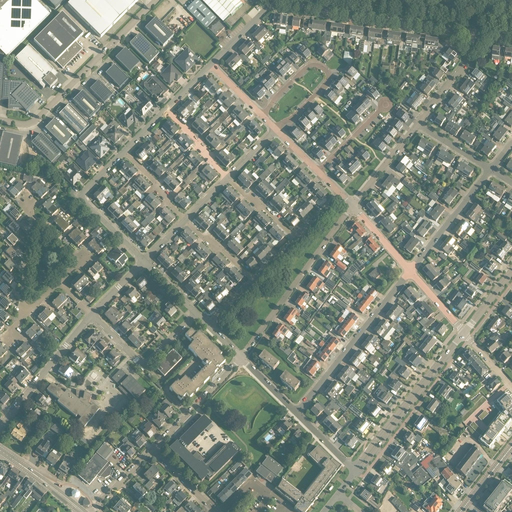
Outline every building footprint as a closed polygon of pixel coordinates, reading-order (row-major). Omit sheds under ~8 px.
[(0,0),(0,50),(7,58),(50,15),(34,0),(7,0),(7,1),(6,0),(0,0)] [(46,0),(55,9),(64,0),(46,0)] [(101,38),(138,0),(73,0),(68,6),(101,38)] [(198,0),(197,0),(187,10),(206,28),(207,28),(216,37),(226,27),(217,18),(201,3),(198,0)] [(232,16),(243,5),(238,0),(200,0),(224,23),(231,16),(232,16)] [(76,42),(83,35),(62,13),(34,42),(55,63),(56,62),(63,69),(83,49),(76,42)] [(279,17),(275,17),(275,18),(271,18),(270,25),(278,26),(280,26),(281,18),(279,18),(279,17)] [(289,33),(289,31),(290,23),(287,23),(288,19),(284,18),(281,18),(280,26),(280,30),(286,31),(286,32),(289,33)] [(174,36),(156,19),(145,29),(163,47),(174,36)] [(293,24),(290,23),(289,31),(293,31),(293,28),(299,29),(301,20),(294,19),(293,24)] [(312,31),(319,32),(320,23),(313,22),(313,23),(310,23),(310,22),(304,21),(303,28),(306,30),(307,31),(309,29),(313,29),(312,31)] [(326,46),(327,42),(329,29),(326,28),(326,24),(320,23),(319,32),(325,33),(325,36),(320,42),(326,46)] [(327,42),(331,43),(332,34),(338,34),(339,26),(332,25),(332,29),(329,29),(327,42)] [(343,38),(346,39),(347,32),(345,31),(345,27),(339,26),(338,34),(344,35),(343,38)] [(352,39),(356,39),(358,27),(355,27),(354,28),(351,28),(351,32),(347,32),(346,39),(350,39),(350,36),(352,37),(352,39)] [(361,28),(358,27),(356,39),(356,40),(360,41),(359,53),(363,53),(365,42),(366,35),(366,34),(366,33),(364,33),(364,29),(361,29),(361,28)] [(275,36),(268,29),(266,31),(262,28),(258,32),(264,39),(269,34),(273,38),(275,36)] [(374,43),(375,43),(376,31),(370,30),(369,35),(366,35),(365,42),(368,42),(369,39),(375,40),(374,43)] [(378,45),(384,46),(386,33),(383,32),(376,31),(375,43),(378,43),(378,45)] [(256,40),(254,42),(261,50),(264,47),(260,43),(264,39),(258,32),(253,37),(256,40)] [(386,33),(384,46),(384,47),(387,48),(388,41),(394,42),(395,34),(389,33),(386,33)] [(402,50),(404,39),(401,39),(402,35),(395,34),(394,42),(394,45),(400,46),(398,62),(401,62),(402,50)] [(140,35),(131,45),(130,45),(149,64),(159,54),(140,35)] [(406,44),(413,45),(414,37),(408,36),(407,40),(404,39),(402,50),(406,50),(406,44)] [(412,48),(422,50),(423,41),(420,40),(420,37),(414,37),(413,45),(412,48)] [(431,48),(433,39),(426,38),(426,41),(423,41),(422,50),(425,50),(425,47),(431,48)] [(437,54),(439,56),(444,50),(438,46),(439,40),(433,39),(431,48),(432,48),(431,50),(437,51),(437,54)] [(249,41),(244,46),(253,54),(257,50),(259,52),(261,50),(254,42),(252,44),(249,41)] [(29,46),(15,60),(43,89),(47,85),(50,89),(57,81),(54,78),(57,74),(29,46)] [(249,59),(253,54),(244,46),(240,50),(243,54),(241,56),(249,64),(251,61),(249,59)] [(326,54),(328,56),(331,54),(325,47),(318,54),(323,58),(326,54)] [(296,53),(301,58),(303,56),(306,59),(311,55),(303,48),(299,52),(298,51),(296,53)] [(444,55),(449,59),(455,52),(450,48),(449,49),(447,48),(446,48),(444,50),(439,56),(441,57),(443,57),(444,55)] [(492,60),(501,61),(503,54),(500,54),(500,49),(494,48),(492,60)] [(125,49),(116,59),(130,73),(140,63),(125,49)] [(186,73),(194,65),(193,64),(194,63),(195,63),(198,60),(188,49),(184,52),(185,53),(182,56),(181,56),(175,62),(186,73)] [(505,59),(511,60),(511,54),(511,50),(506,50),(506,55),(503,54),(501,61),(505,62),(505,59)] [(461,61),(458,58),(460,56),(455,52),(449,59),(445,64),(447,67),(452,61),(454,63),(456,65),(457,65),(461,61)] [(293,53),(286,60),(292,65),(294,63),(295,65),(300,60),(293,53)] [(235,55),(231,59),(237,65),(242,61),(246,66),(249,64),(241,56),(239,58),(235,55)] [(264,66),(271,59),(269,57),(268,56),(261,63),(264,66)] [(232,70),(237,65),(231,59),(226,64),(232,70)] [(292,65),(286,60),(280,66),(287,73),(291,69),(290,67),(292,65)] [(2,101),(9,101),(8,109),(24,110),(26,113),(40,99),(25,84),(3,82),(4,64),(0,63),(0,101),(2,101)] [(106,75),(120,89),(128,80),(114,66),(106,75)] [(182,77),(171,66),(161,76),(165,80),(164,81),(166,83),(167,82),(170,85),(170,84),(171,85),(173,83),(172,82),(174,80),(173,79),(174,78),(177,82),(182,77)] [(287,73),(280,66),(273,72),(279,78),(281,76),(283,77),(287,73)] [(349,67),(345,72),(347,73),(345,76),(351,81),(357,73),(349,67)] [(428,76),(435,81),(436,79),(439,81),(444,76),(437,70),(435,68),(430,74),(428,76)] [(478,80),(476,83),(481,86),(486,90),(488,88),(483,84),(487,78),(483,75),(476,70),(472,75),(478,80)] [(271,76),(269,78),(275,84),(279,80),(271,72),(269,74),(271,76)] [(425,85),(432,91),(436,86),(433,83),(435,81),(428,76),(422,83),(425,85)] [(144,84),(144,88),(153,96),(153,95),(157,99),(162,94),(160,92),(162,90),(165,94),(168,91),(155,77),(153,80),(152,79),(148,84),(144,84)] [(336,82),(344,89),(348,84),(353,88),(354,86),(355,85),(346,78),(344,81),(340,77),(337,82),(336,82)] [(269,78),(266,82),(271,87),(275,84),(269,78)] [(203,88),(208,93),(210,91),(216,85),(211,80),(205,86),(206,86),(203,88)] [(468,80),(464,85),(471,91),(474,88),(475,86),(468,80)] [(113,96),(99,81),(90,90),(104,104),(113,96)] [(268,91),(271,87),(266,82),(262,85),(268,91)] [(333,91),(334,92),(339,95),(344,89),(336,82),(333,86),(333,87),(335,89),(333,91)] [(210,91),(215,96),(221,89),(216,85),(210,91)] [(260,85),(255,90),(257,91),(253,95),(259,100),(260,99),(261,100),(265,95),(264,95),(267,92),(260,85)] [(417,91),(422,95),(424,93),(428,96),(432,91),(425,85),(421,90),(418,88),(417,91)] [(467,96),(471,91),(464,85),(460,90),(467,96)] [(367,96),(371,100),(372,101),(374,99),(375,101),(376,100),(375,100),(379,96),(379,97),(380,96),(372,89),(368,93),(366,96),(367,96)] [(415,89),(413,92),(417,95),(413,100),(420,106),(424,101),(420,98),(422,95),(417,91),(415,89)] [(340,97),(339,95),(334,92),(332,94),(329,91),(327,94),(326,94),(324,96),(326,98),(327,98),(334,104),(340,97)] [(100,109),(83,92),(73,101),(91,119),(100,109)] [(154,105),(142,94),(139,97),(144,102),(142,104),(141,103),(139,102),(136,104),(137,107),(138,108),(137,110),(143,116),(154,105)] [(225,94),(219,100),(223,104),(221,107),(230,99),(225,94)] [(452,100),(459,106),(460,106),(462,108),(466,103),(463,101),(464,100),(456,95),(452,100)] [(371,100),(367,96),(360,103),(361,103),(367,109),(371,105),(369,103),(371,100)] [(466,99),(469,101),(474,105),(476,102),(471,99),(468,97),(466,99)] [(228,109),(234,103),(230,99),(221,107),(226,112),(228,109)] [(420,106),(413,100),(409,105),(407,103),(404,105),(410,110),(412,108),(416,111),(420,106)] [(459,106),(452,100),(448,105),(455,110),(459,106)] [(188,103),(183,108),(189,113),(192,116),(194,114),(191,111),(194,109),(192,107),(195,105),(191,101),(188,104),(188,103)] [(509,109),(505,114),(507,115),(511,119),(511,107),(507,103),(505,102),(503,104),(509,109)] [(361,103),(357,107),(363,113),(367,109),(361,103)] [(316,118),(318,120),(320,118),(319,116),(323,112),(316,105),(312,109),(314,112),(312,114),(316,118)] [(89,126),(69,106),(59,115),(79,136),(89,126)] [(233,113),(238,118),(244,112),(239,107),(233,113)] [(354,111),(359,116),(363,113),(357,107),(354,111)] [(178,112),(184,118),(189,113),(183,108),(178,112)] [(202,117),(209,110),(206,108),(200,114),(202,117)] [(408,114),(403,110),(397,117),(405,123),(409,118),(406,116),(408,114)] [(120,119),(119,120),(128,128),(135,121),(136,122),(139,119),(131,111),(126,117),(124,115),(123,116),(122,116),(120,118),(120,119)] [(312,114),(310,111),(305,116),(309,119),(308,121),(310,124),(316,118),(312,114)] [(357,119),(359,116),(354,111),(350,116),(349,116),(347,118),(349,120),(349,119),(355,125),(359,121),(357,119)] [(225,112),(218,119),(221,122),(228,114),(225,112)] [(235,120),(240,125),(248,117),(244,112),(238,118),(235,120)] [(221,122),(223,124),(230,116),(228,114),(221,122)] [(511,126),(511,119),(507,115),(503,121),(511,128),(511,126)] [(441,127),(446,120),(440,116),(435,124),(441,127)] [(299,122),(301,124),(299,126),(304,132),(307,130),(306,129),(310,125),(311,125),(303,118),(299,122)] [(391,124),(391,125),(396,129),(399,131),(403,126),(401,125),(403,123),(397,118),(394,121),(391,124)] [(205,124),(200,119),(196,122),(192,127),(197,131),(205,124)] [(210,127),(213,130),(221,122),(218,119),(210,127)] [(73,138),(55,120),(45,129),(63,147),(73,138)] [(119,127),(114,121),(108,127),(111,130),(106,136),(115,145),(118,141),(120,139),(124,136),(117,129),(119,127)] [(166,134),(167,134),(174,127),(169,122),(163,128),(168,132),(166,134)] [(223,124),(221,122),(213,130),(208,134),(210,136),(206,140),(211,145),(219,137),(218,137),(214,133),(220,127),(223,124)] [(252,132),(258,126),(253,122),(247,128),(252,132)] [(451,133),(456,126),(450,122),(445,130),(451,133)] [(210,128),(205,124),(197,131),(202,136),(210,128)] [(497,132),(504,137),(508,132),(499,124),(494,130),(497,132)] [(395,132),(396,129),(391,125),(385,132),(387,133),(391,137),(393,138),(394,138),(393,138),(397,134),(395,132)] [(258,126),(252,132),(249,135),(254,141),(258,137),(257,137),(263,131),(258,126)] [(456,137),(461,129),(456,126),(451,133),(456,137)] [(165,136),(170,140),(173,137),(179,131),(174,127),(167,134),(165,136)] [(332,134),(334,135),(337,139),(339,137),(341,139),(346,135),(338,127),(332,134)] [(292,130),(291,130),(289,132),(290,132),(290,133),(298,141),(305,135),(297,128),(295,130),(294,128),(292,130)] [(489,134),(485,130),(483,133),(488,137),(492,140),(494,138),(499,142),(504,137),(497,132),(497,133),(495,131),(493,133),(491,132),(489,134)] [(461,139),(466,143),(471,135),(465,132),(461,139)] [(224,141),(226,143),(234,135),(232,133),(229,136),(228,136),(225,138),(219,137),(211,145),(215,150),(220,146),(224,141)] [(387,133),(381,140),(385,143),(388,145),(392,140),(390,139),(391,137),(387,133)] [(0,164),(16,168),(23,138),(3,134),(0,147),(0,164)] [(32,144),(32,145),(33,149),(33,148),(34,148),(35,147),(51,164),(61,154),(41,134),(36,139),(35,137),(32,138),(31,136),(32,143),(32,144)] [(332,134),(326,140),(333,147),(337,143),(331,138),(334,135),(332,134)] [(236,138),(234,135),(226,143),(229,145),(236,138)] [(471,135),(466,143),(472,146),(476,138),(471,135)] [(183,136),(177,141),(175,144),(180,149),(188,140),(183,136)] [(106,154),(106,153),(109,150),(106,147),(109,144),(102,138),(100,140),(99,140),(90,148),(101,159),(104,155),(106,154)] [(383,146),(385,143),(381,140),(379,138),(377,141),(378,141),(374,146),(382,152),(386,148),(383,146)] [(180,149),(184,153),(185,153),(187,151),(186,151),(193,145),(188,140),(180,149)] [(333,147),(326,140),(319,147),(324,151),(326,149),(329,152),(333,147)] [(419,146),(425,150),(429,143),(423,140),(420,144),(419,146)] [(488,140),(484,145),(492,152),(496,147),(488,140)] [(79,141),(76,144),(84,152),(86,149),(79,141)] [(160,150),(162,152),(163,152),(170,144),(168,142),(160,149),(160,150)] [(147,156),(150,159),(153,162),(155,159),(149,154),(152,151),(150,150),(153,147),(149,143),(146,146),(146,145),(141,150),(147,156)] [(269,149),(274,154),(279,148),(274,143),(269,149)] [(429,157),(431,154),(433,151),(435,147),(429,143),(425,150),(423,154),(429,157)] [(166,153),(172,147),(170,144),(163,152),(162,152),(164,154),(166,155),(167,154),(166,153)] [(492,152),(484,145),(483,146),(485,147),(481,152),(488,157),(492,152)] [(321,153),(324,151),(319,147),(317,149),(318,150),(314,155),(320,160),(324,156),(321,153)] [(284,153),(279,148),(274,154),(279,158),(284,153)] [(147,156),(141,150),(136,155),(142,160),(147,156)] [(366,161),(370,157),(363,150),(356,156),(358,158),(360,156),(366,161)] [(98,161),(88,151),(83,155),(83,156),(76,163),(86,173),(90,169),(90,168),(91,167),(92,167),(98,161)] [(440,155),(436,161),(443,165),(448,155),(442,151),(440,155)] [(217,158),(222,163),(230,155),(230,154),(227,157),(223,152),(217,158)] [(193,153),(183,163),(183,164),(187,168),(192,164),(198,158),(193,153)] [(65,154),(58,161),(60,164),(66,159),(68,161),(70,159),(65,154)] [(235,159),(230,155),(222,163),(226,168),(235,159)] [(448,155),(443,165),(448,169),(452,163),(455,159),(448,155)] [(285,169),(286,170),(293,162),(289,157),(283,163),(286,165),(285,167),(285,169)] [(192,164),(197,169),(198,167),(203,162),(198,158),(192,164)] [(350,164),(356,171),(361,166),(357,163),(359,161),(356,158),(350,164)] [(406,158),(401,164),(407,169),(409,170),(414,165),(416,167),(416,168),(424,174),(423,176),(428,181),(427,172),(426,170),(423,167),(417,162),(411,158),(409,161),(406,158)] [(425,165),(423,167),(426,170),(431,161),(429,160),(425,165)] [(150,168),(155,173),(161,167),(156,162),(150,168)] [(298,167),(293,162),(286,170),(288,168),(293,172),(295,174),(297,173),(294,171),(298,167)] [(458,174),(462,176),(468,167),(461,163),(459,167),(457,170),(460,172),(458,174)] [(121,170),(126,175),(132,169),(127,164),(121,170)] [(162,165),(161,167),(155,173),(160,178),(165,173),(167,175),(176,166),(174,164),(167,170),(162,165)] [(352,175),(356,171),(350,164),(344,170),(346,173),(348,171),(352,175)] [(403,175),(407,169),(401,164),(397,170),(403,175)] [(73,186),(78,182),(77,181),(79,180),(84,176),(74,166),(70,169),(73,172),(70,175),(67,173),(63,176),(73,186)] [(164,182),(169,187),(179,177),(177,178),(173,174),(174,172),(175,173),(179,169),(179,168),(176,166),(167,175),(169,177),(164,182)] [(347,180),(345,178),(347,176),(337,166),(335,168),(340,174),(336,178),(343,184),(347,180)] [(207,178),(213,172),(208,167),(202,173),(207,178)] [(474,171),(468,167),(462,176),(468,180),(469,178),(471,175),(472,175),(474,171)] [(126,175),(124,177),(126,179),(128,177),(131,180),(137,174),(132,169),(126,175)] [(261,180),(270,172),(267,170),(264,172),(259,178),(261,180)] [(299,184),(308,176),(303,171),(297,177),(294,180),(299,185),(299,184)] [(207,178),(204,180),(209,185),(211,183),(218,176),(213,172),(207,178)] [(261,180),(263,182),(261,185),(256,190),(261,195),(270,186),(265,181),(272,174),(270,172),(261,180)] [(243,185),(249,179),(252,176),(250,174),(247,176),(244,174),(238,180),(243,185)] [(311,187),(309,184),(312,181),(308,176),(299,184),(304,189),(300,193),(302,195),(307,191),(309,189),(311,187)] [(401,183),(396,179),(392,176),(387,182),(393,186),(396,189),(398,187),(401,183)] [(36,194),(42,189),(45,186),(39,180),(33,179),(33,177),(30,177),(29,183),(32,184),(32,183),(36,183),(37,184),(31,189),(36,194)] [(182,180),(179,177),(169,187),(174,192),(179,186),(182,183),(180,181),(182,180)] [(132,187),(137,191),(146,183),(141,178),(132,187)] [(249,179),(243,185),(248,189),(254,184),(249,179)] [(184,190),(192,182),(190,180),(186,184),(182,188),(184,190)] [(25,189),(17,181),(11,185),(13,187),(20,194),(25,189)] [(409,185),(404,181),(402,183),(412,191),(414,189),(409,185)] [(52,193),(56,189),(61,184),(58,182),(50,190),(52,193)] [(393,186),(387,182),(383,187),(389,192),(393,186)] [(151,188),(146,183),(137,191),(142,196),(145,193),(145,194),(151,188)] [(277,193),(284,186),(281,184),(275,190),(270,186),(261,195),(265,200),(271,194),(275,190),(277,193)] [(488,193),(494,196),(500,187),(493,184),(488,193)] [(15,199),(20,194),(13,187),(8,191),(4,187),(4,188),(1,185),(0,186),(0,187),(7,195),(9,193),(15,199)] [(314,197),(316,196),(322,190),(317,185),(314,189),(311,187),(309,189),(311,191),(314,194),(312,195),(314,197)] [(286,188),(284,186),(277,193),(279,195),(286,188)] [(99,192),(105,198),(109,193),(103,187),(99,192)] [(502,197),(506,191),(500,187),(494,196),(500,200),(502,197)] [(36,194),(41,199),(47,194),(42,189),(36,194)] [(51,199),(56,193),(58,191),(56,189),(52,193),(48,197),(50,199),(51,199)] [(226,201),(234,194),(229,189),(221,197),(226,201)] [(322,190),(316,196),(321,200),(327,195),(322,190)] [(452,190),(448,196),(454,200),(458,195),(454,191),(452,190)] [(105,198),(99,192),(94,197),(100,202),(105,198)] [(432,192),(430,195),(438,200),(439,198),(432,192)] [(175,200),(180,205),(186,199),(181,194),(175,200)] [(226,201),(231,206),(233,204),(239,198),(234,194),(226,201)] [(441,199),(449,206),(454,200),(448,196),(445,194),(441,199)] [(143,203),(148,208),(156,200),(151,195),(143,203)] [(311,208),(313,206),(310,202),(302,195),(300,197),(306,203),(301,208),(307,214),(312,209),(311,208)] [(438,200),(430,195),(428,197),(436,203),(438,200)] [(278,196),(270,204),(275,209),(283,201),(282,201),(283,201),(278,196)] [(53,201),(51,199),(50,199),(42,207),(47,212),(53,206),(50,204),(53,201)] [(186,199),(180,205),(184,210),(190,204),(186,199)] [(153,209),(155,211),(161,205),(156,200),(148,208),(151,211),(153,209)] [(285,209),(287,211),(293,204),(291,202),(287,206),(283,201),(275,209),(280,214),(285,209)] [(367,207),(372,213),(378,208),(380,205),(376,201),(374,203),(373,202),(371,204),(367,207)] [(242,214),(248,208),(243,203),(236,210),(241,215),(242,214)] [(441,216),(445,211),(441,207),(441,208),(436,204),(432,209),(434,211),(435,211),(441,216)] [(108,211),(113,216),(119,210),(114,205),(108,211)] [(482,210),(476,205),(471,211),(480,218),(483,213),(492,220),(493,219),(495,217),(486,209),(484,212),(482,210)] [(502,205),(499,210),(496,214),(499,216),(505,206),(502,205)] [(19,219),(21,216),(12,206),(10,208),(10,210),(8,212),(7,211),(5,213),(14,223),(14,222),(12,221),(14,219),(16,221),(19,219)] [(58,211),(53,206),(47,212),(52,217),(58,211)] [(118,220),(123,214),(126,212),(121,207),(119,210),(113,216),(118,220)] [(289,209),(298,218),(300,216),(303,219),(307,214),(301,208),(300,207),(295,211),(291,207),(289,209)] [(222,215),(224,217),(231,211),(229,208),(222,215)] [(247,219),(253,213),(248,208),(242,214),(241,215),(239,216),(244,221),(247,219)] [(378,208),(372,213),(377,218),(382,213),(378,208)] [(164,220),(171,214),(166,209),(160,216),(164,220)] [(288,222),(291,225),(289,227),(291,229),(293,227),(294,228),(299,223),(296,220),(298,218),(289,209),(287,211),(282,216),(284,218),(288,214),(290,216),(290,219),(291,219),(288,222)] [(155,211),(153,213),(152,214),(151,215),(147,219),(146,220),(148,222),(153,217),(157,213),(155,211)] [(227,219),(233,213),(231,211),(224,217),(227,219)] [(435,211),(434,211),(432,214),(431,213),(428,216),(433,219),(436,222),(441,216),(435,211)] [(480,218),(471,211),(467,217),(475,224),(480,218)] [(258,226),(266,218),(261,213),(253,221),(256,224),(254,225),(254,226),(254,227),(254,228),(255,229),(258,226)] [(171,214),(164,220),(162,223),(163,223),(163,224),(165,226),(167,227),(169,225),(175,219),(171,214)] [(196,222),(201,227),(209,219),(204,214),(202,216),(196,222)] [(222,215),(215,222),(217,224),(220,222),(224,217),(222,215)] [(54,223),(59,228),(69,218),(67,216),(65,216),(62,219),(60,217),(54,223)] [(122,225),(127,230),(133,224),(133,223),(135,221),(131,216),(128,219),(122,225)] [(382,223),(387,229),(392,224),(392,223),(394,222),(389,217),(388,218),(387,218),(385,220),(382,223)] [(69,218),(59,228),(64,233),(70,227),(65,222),(69,218)] [(258,226),(263,231),(270,223),(266,218),(258,226)] [(209,219),(201,227),(206,232),(214,224),(209,219)] [(424,221),(420,226),(428,232),(432,227),(428,223),(428,224),(424,221)] [(458,227),(468,235),(472,229),(469,226),(463,221),(458,227)] [(68,237),(73,242),(82,234),(77,229),(82,224),(79,222),(75,226),(77,229),(68,237)] [(9,228),(8,227),(6,229),(10,233),(12,231),(15,234),(17,232),(17,231),(20,229),(14,223),(9,228)] [(133,224),(127,230),(131,234),(137,228),(133,224)] [(350,231),(352,233),(355,230),(357,233),(362,229),(358,224),(350,231)] [(392,224),(387,229),(391,234),(394,231),(395,231),(397,229),(392,224)] [(478,224),(475,227),(482,233),(484,230),(478,224)] [(428,232),(420,226),(415,231),(419,235),(423,238),(428,232)] [(224,232),(219,227),(214,232),(219,237),(224,232)] [(458,227),(454,233),(462,239),(464,237),(465,238),(468,235),(458,227)] [(480,235),(482,233),(475,227),(473,230),(480,235)] [(235,235),(239,231),(237,228),(230,236),(232,238),(235,235)] [(275,228),(269,233),(274,238),(280,232),(275,228)] [(88,245),(93,250),(99,245),(101,243),(96,238),(99,235),(99,234),(103,230),(101,229),(97,232),(92,237),(92,238),(94,240),(88,245)] [(358,241),(367,234),(362,229),(357,233),(354,236),(358,241)] [(184,244),(186,241),(192,236),(187,231),(181,237),(179,239),(184,244)] [(265,233),(263,231),(256,238),(258,240),(260,238),(265,233)] [(219,237),(223,242),(229,236),(224,232),(219,237)] [(267,245),(272,249),(274,247),(272,245),(276,240),(279,243),(284,237),(280,232),(274,238),(272,240),(267,245)] [(11,233),(10,234),(5,239),(6,239),(4,242),(8,246),(11,244),(14,247),(16,244),(18,241),(11,233)] [(136,239),(141,244),(147,238),(149,235),(147,233),(145,236),(142,233),(136,239)] [(82,234),(73,242),(78,247),(87,239),(82,234)] [(497,237),(504,242),(499,248),(507,255),(511,248),(505,243),(507,240),(499,234),(497,237)] [(147,238),(141,244),(146,249),(154,240),(149,235),(147,238)] [(197,240),(192,236),(186,241),(191,246),(197,240)] [(407,242),(415,248),(419,242),(413,238),(411,236),(407,242)] [(257,249),(260,251),(265,257),(270,252),(270,251),(272,249),(267,245),(263,240),(260,238),(258,240),(262,244),(257,249)] [(458,244),(456,242),(450,238),(445,243),(454,250),(458,244)] [(368,251),(371,249),(376,244),(371,239),(363,246),(365,248),(368,251)] [(239,245),(234,240),(233,241),(228,246),(233,251),(239,245)] [(415,248),(407,242),(403,247),(405,249),(408,251),(407,251),(411,254),(415,248)] [(355,243),(350,247),(348,249),(351,252),(354,250),(358,246),(355,243)] [(454,250),(445,243),(441,249),(449,256),(454,250)] [(380,249),(376,244),(371,249),(373,252),(371,254),(373,256),(380,249)] [(99,245),(93,250),(98,255),(104,250),(99,245)] [(201,245),(195,251),(198,254),(195,256),(197,259),(206,250),(201,245)] [(244,250),(239,245),(233,251),(238,256),(244,250)] [(484,252),(488,255),(491,257),(493,254),(502,261),(507,255),(499,248),(495,245),(495,246),(491,252),(486,248),(484,252)] [(338,246),(334,252),(340,256),(342,252),(345,254),(347,252),(338,246)] [(9,261),(11,259),(12,260),(14,257),(17,254),(11,248),(11,249),(11,248),(6,253),(5,252),(3,254),(9,261)] [(125,262),(128,259),(124,255),(123,256),(120,253),(119,253),(115,249),(107,257),(112,262),(113,261),(116,264),(117,262),(122,267),(126,263),(125,262)] [(184,257),(187,260),(194,252),(192,249),(189,253),(184,257)] [(206,250),(197,259),(199,261),(202,258),(205,261),(211,255),(206,250)] [(265,257),(260,251),(255,256),(261,261),(265,257)] [(340,256),(334,252),(331,257),(336,261),(339,263),(339,262),(340,261),(338,259),(340,256)] [(157,260),(162,265),(168,259),(163,255),(157,260)] [(211,263),(216,268),(224,260),(219,255),(211,263)] [(252,270),(257,265),(253,262),(255,260),(253,258),(251,259),(249,261),(247,259),(244,262),(246,264),(252,270)] [(168,259),(162,265),(167,270),(173,264),(168,259)] [(224,260),(216,268),(218,266),(222,271),(228,265),(224,260)] [(1,267),(5,271),(8,274),(10,271),(11,272),(13,270),(13,269),(15,267),(9,261),(4,266),(3,265),(1,267)] [(339,262),(339,263),(336,261),(334,264),(344,271),(347,268),(339,262)] [(334,270),(335,268),(327,262),(323,267),(328,271),(331,268),(334,270)] [(486,269),(492,273),(497,267),(491,262),(489,265),(487,264),(484,267),(486,269)] [(93,268),(98,274),(103,269),(98,263),(93,268)] [(470,266),(479,273),(482,270),(472,263),(470,266)] [(423,271),(428,276),(436,270),(431,264),(429,266),(423,271)] [(394,274),(400,268),(396,265),(390,270),(394,274)] [(358,270),(356,269),(353,266),(344,276),(350,280),(351,281),(354,277),(353,276),(358,270)] [(319,273),(327,279),(331,273),(328,271),(323,267),(319,273)] [(98,274),(93,268),(88,273),(93,279),(98,274)] [(172,274),(176,279),(182,273),(178,268),(172,274)] [(438,268),(436,270),(428,276),(433,282),(439,277),(441,275),(439,272),(441,271),(438,268)] [(230,282),(238,274),(233,270),(227,275),(230,278),(228,280),(230,282)] [(374,281),(381,275),(376,270),(369,276),(374,281)] [(14,280),(8,274),(5,271),(1,275),(1,276),(2,278),(0,279),(0,280),(4,284),(6,282),(9,285),(12,283),(11,282),(14,280)] [(182,273),(176,279),(181,284),(187,278),(189,276),(184,272),(183,273),(182,273)] [(190,284),(186,289),(191,293),(199,285),(195,282),(202,275),(200,274),(198,272),(193,277),(188,282),(190,284)] [(224,273),(218,279),(220,282),(226,276),(224,273)] [(477,281),(476,281),(482,286),(487,280),(481,275),(479,273),(475,279),(477,281)] [(242,279),(238,274),(230,282),(235,287),(236,285),(242,279)] [(81,275),(76,280),(84,288),(89,283),(81,275)] [(470,286),(472,283),(464,277),(462,279),(470,286)] [(136,284),(141,289),(141,290),(143,293),(147,290),(144,287),(148,283),(142,278),(136,284)] [(311,283),(320,289),(324,284),(315,278),(311,283)] [(230,291),(225,287),(220,282),(218,279),(216,282),(222,288),(219,290),(217,288),(215,290),(217,293),(217,292),(223,299),(228,294),(228,293),(230,291)] [(84,288),(76,280),(71,285),(79,293),(84,288)] [(329,280),(327,282),(335,288),(337,285),(330,281),(329,280)] [(443,281),(437,286),(442,292),(448,287),(450,285),(445,280),(443,281)] [(203,290),(205,293),(207,291),(212,286),(209,282),(206,285),(207,286),(203,290)] [(334,290),(335,288),(327,282),(325,285),(325,286),(332,291),(334,290)] [(318,293),(320,290),(320,289),(311,283),(307,289),(316,295),(317,293),(318,293)] [(201,288),(199,285),(191,293),(195,298),(201,293),(199,290),(201,288)] [(0,294),(1,296),(5,299),(3,297),(5,295),(8,298),(10,295),(9,295),(12,293),(6,286),(1,291),(0,290),(0,294)] [(468,291),(466,294),(472,299),(477,292),(470,287),(467,290),(468,291)] [(369,296),(374,300),(378,295),(373,291),(370,288),(366,293),(369,295),(369,296)] [(129,297),(126,300),(128,302),(131,300),(132,300),(135,297),(137,300),(139,297),(137,295),(132,289),(126,295),(129,297)] [(409,299),(416,294),(411,289),(405,294),(405,295),(402,297),(404,300),(407,297),(409,299)] [(207,291),(205,293),(204,294),(211,300),(216,306),(223,299),(217,292),(217,293),(213,297),(207,291)] [(462,312),(467,305),(460,299),(463,296),(456,291),(450,299),(453,302),(454,301),(457,303),(454,306),(462,312)] [(95,299),(88,292),(85,295),(87,298),(86,299),(90,303),(95,299)] [(151,304),(154,301),(160,295),(157,293),(154,297),(152,294),(147,299),(151,304)] [(304,293),(300,299),(305,303),(308,300),(311,302),(312,299),(304,293)] [(63,295),(62,294),(57,299),(63,305),(67,300),(69,301),(70,300),(64,294),(63,295)] [(207,304),(204,307),(210,312),(215,307),(209,302),(211,300),(204,294),(198,300),(200,303),(203,300),(207,304)] [(416,294),(409,299),(414,305),(421,299),(416,294)] [(5,299),(1,296),(0,297),(0,308),(3,312),(5,310),(6,310),(9,308),(8,307),(11,305),(5,299)] [(369,296),(365,300),(370,304),(374,300),(369,296)] [(63,305),(57,299),(52,304),(63,315),(64,313),(62,312),(62,310),(61,309),(64,307),(62,305),(63,305)] [(303,306),(305,303),(300,299),(296,304),(304,310),(306,308),(303,306)] [(362,305),(367,309),(370,304),(365,300),(362,305)] [(346,310),(348,307),(341,302),(341,303),(338,301),(337,303),(346,310)] [(171,318),(176,312),(171,307),(171,306),(169,303),(165,306),(168,308),(165,312),(171,318)] [(127,311),(130,314),(135,309),(130,304),(126,308),(124,308),(127,311)] [(418,309),(422,314),(429,309),(424,304),(418,309)] [(354,308),(363,314),(367,309),(362,305),(359,308),(356,306),(354,308)] [(403,312),(396,306),(391,311),(399,317),(403,312)] [(511,310),(507,307),(502,313),(511,321),(511,320),(511,310)] [(48,308),(43,313),(50,321),(55,316),(48,308)] [(71,313),(75,318),(78,320),(82,316),(75,309),(71,313)] [(292,309),(288,315),(294,319),(296,315),(299,318),(301,315),(292,309)] [(420,316),(420,317),(423,320),(420,323),(423,327),(430,321),(428,319),(434,314),(429,309),(422,314),(420,316)] [(105,316),(110,321),(116,315),(111,310),(105,316)] [(391,311),(387,317),(397,324),(399,321),(397,320),(399,317),(391,311)] [(0,322),(2,324),(4,322),(4,323),(7,321),(7,320),(9,318),(3,312),(0,314),(0,322)] [(110,321),(115,326),(123,317),(118,312),(116,315),(110,321)] [(350,320),(355,324),(359,319),(350,312),(347,317),(350,320)] [(43,313),(38,318),(44,324),(48,319),(50,321),(43,313)] [(304,314),(302,317),(310,323),(312,320),(304,314)] [(153,322),(159,328),(161,326),(163,325),(165,322),(158,315),(155,318),(156,319),(153,322)] [(294,319),(288,315),(284,320),(293,326),(294,324),(291,322),(294,319)] [(137,327),(140,324),(145,319),(143,316),(135,325),(137,327)] [(500,331),(508,323),(502,318),(500,321),(496,318),(487,329),(493,334),(497,329),(500,331)] [(423,327),(424,327),(427,329),(435,322),(432,319),(430,321),(423,327)] [(355,324),(350,320),(346,324),(351,328),(355,324)] [(119,330),(124,335),(133,327),(127,321),(119,330)] [(383,321),(379,327),(388,334),(393,328),(383,321)] [(346,324),(342,329),(348,333),(351,328),(346,324)] [(31,329),(37,335),(41,330),(36,325),(31,329)] [(289,331),(281,325),(277,331),(282,335),(285,337),(289,331)] [(436,337),(439,334),(442,336),(447,330),(441,325),(437,330),(434,328),(431,332),(430,332),(436,337)] [(342,329),(339,327),(335,332),(344,338),(348,333),(342,329)] [(379,327),(375,332),(384,339),(388,334),(379,327)] [(37,335),(31,329),(26,335),(31,340),(34,343),(39,338),(36,335),(37,335)] [(207,366),(192,382),(191,382),(189,380),(188,381),(185,377),(180,383),(178,382),(177,382),(178,382),(176,384),(176,383),(170,390),(173,393),(172,393),(177,398),(178,398),(181,401),(186,395),(190,398),(193,395),(196,393),(198,390),(199,390),(204,385),(203,385),(209,379),(210,379),(215,374),(214,374),(217,371),(218,372),(222,367),(221,366),(225,362),(222,359),(220,357),(222,355),(219,352),(219,351),(214,347),(208,341),(203,336),(202,336),(199,333),(197,335),(195,333),(194,333),(191,330),(185,336),(191,342),(192,341),(194,343),(191,345),(192,346),(189,349),(194,355),(197,358),(202,363),(205,366),(206,365),(207,366)] [(300,335),(295,331),(293,330),(291,332),(297,337),(297,338),(300,335)] [(92,348),(100,340),(97,338),(98,337),(93,331),(84,340),(92,348)] [(277,331),(273,336),(275,338),(273,341),(280,345),(283,340),(280,338),(282,335),(277,331)] [(494,340),(500,347),(505,342),(497,333),(490,339),(492,342),(494,340)] [(129,340),(134,345),(140,339),(135,334),(129,340)] [(427,340),(425,343),(432,349),(437,343),(430,337),(426,334),(423,337),(427,340)] [(300,336),(295,343),(299,345),(304,339),(300,336)] [(328,341),(336,348),(340,343),(332,336),(328,341)] [(380,343),(378,342),(371,336),(367,342),(374,347),(376,349),(380,343)] [(409,346),(412,342),(406,338),(403,341),(404,342),(406,344),(409,346)] [(145,343),(140,339),(134,345),(139,349),(145,343)] [(106,345),(103,341),(97,348),(102,353),(101,354),(104,357),(111,350),(108,347),(107,348),(105,346),(106,345)] [(323,341),(321,344),(332,352),(336,348),(328,341),(326,344),(323,341)] [(374,347),(367,342),(362,347),(369,353),(374,347)] [(406,344),(404,342),(396,352),(398,354),(406,344)] [(492,354),(493,354),(499,348),(496,344),(494,342),(487,348),(490,353),(492,354)] [(26,343),(21,348),(27,354),(31,349),(26,343)] [(384,347),(383,349),(386,351),(386,350),(387,352),(390,348),(388,347),(383,343),(381,345),(384,347)] [(427,355),(432,349),(425,343),(422,347),(418,343),(416,346),(420,349),(420,350),(427,355)] [(323,353),(328,357),(332,352),(321,344),(319,346),(322,348),(320,351),(323,353)] [(21,348),(16,353),(21,359),(27,354),(21,348)] [(422,362),(415,356),(418,353),(412,348),(406,354),(412,359),(409,362),(417,368),(422,362)] [(69,359),(76,364),(78,361),(81,363),(87,357),(79,350),(76,353),(75,353),(73,356),(72,355),(69,359)] [(182,360),(173,351),(156,368),(164,377),(182,360)] [(463,357),(468,363),(475,357),(475,356),(475,354),(473,353),(472,353),(470,351),(468,352),(467,351),(463,354),(464,355),(463,357)] [(500,359),(502,361),(505,364),(511,358),(507,352),(506,353),(504,351),(497,357),(499,360),(500,359)] [(107,357),(110,360),(113,363),(111,365),(113,367),(120,361),(117,359),(119,357),(113,352),(107,357)] [(274,371),(280,364),(266,352),(260,359),(266,364),(265,365),(267,367),(268,366),(274,371)] [(361,363),(366,357),(359,352),(355,357),(361,363)] [(293,353),(292,355),(290,357),(287,360),(293,365),(296,360),(294,359),(296,356),(293,353)] [(328,357),(323,353),(321,356),(318,354),(317,356),(324,362),(328,357)] [(350,363),(357,368),(361,363),(355,357),(350,363)] [(477,359),(475,357),(468,363),(471,365),(467,369),(468,371),(480,361),(478,359),(477,359)] [(29,366),(22,359),(20,361),(27,368),(29,366)] [(313,363),(311,367),(317,372),(321,367),(312,359),(310,361),(313,363)] [(474,369),(476,372),(483,366),(481,363),(482,363),(480,361),(468,371),(470,373),(474,369)] [(303,369),(313,377),(317,372),(311,367),(307,364),(303,369)] [(484,366),(483,366),(476,372),(482,378),(484,377),(484,378),(488,374),(487,373),(489,372),(486,369),(487,369),(486,367),(486,366),(484,366)] [(21,384),(29,375),(20,367),(12,376),(21,384)] [(70,381),(75,374),(66,367),(64,369),(62,368),(58,372),(65,377),(66,377),(70,381)] [(342,373),(351,380),(352,380),(357,375),(354,373),(354,372),(347,367),(342,373)] [(412,374),(404,367),(399,374),(407,380),(412,374)] [(128,378),(121,370),(112,379),(120,386),(118,388),(132,402),(135,399),(136,400),(145,391),(130,376),(128,378)] [(359,373),(368,380),(370,378),(371,376),(365,372),(364,373),(361,371),(359,373)] [(462,375),(458,372),(457,374),(455,373),(450,380),(458,385),(460,387),(463,384),(466,386),(468,383),(462,379),(461,377),(462,375)] [(295,392),(301,384),(287,373),(281,380),(287,385),(286,386),(288,388),(289,387),(295,392)] [(351,380),(342,373),(338,378),(345,384),(347,385),(351,380)] [(359,379),(365,384),(367,386),(370,382),(368,380),(359,373),(357,376),(360,378),(359,379)] [(388,385),(397,392),(402,386),(396,381),(398,379),(392,373),(389,377),(392,380),(388,385)] [(13,394),(18,389),(13,385),(17,381),(11,375),(7,380),(10,382),(5,387),(13,394)] [(471,384),(475,380),(469,375),(465,380),(471,384)] [(501,385),(497,380),(493,384),(492,383),(487,387),(492,393),(501,385)] [(330,388),(337,393),(339,395),(343,390),(341,388),(335,383),(330,388)] [(59,401),(57,403),(76,418),(77,416),(81,419),(78,423),(85,428),(99,410),(93,404),(91,407),(89,405),(91,397),(91,398),(92,397),(90,396),(88,395),(85,393),(84,393),(82,392),(80,391),(78,391),(76,391),(76,398),(75,398),(59,385),(56,388),(52,385),(51,386),(63,396),(59,401)] [(382,391),(380,394),(377,397),(387,405),(392,399),(385,393),(388,390),(381,385),(379,389),(382,391)] [(47,391),(59,401),(63,396),(51,386),(47,391)] [(455,393),(452,391),(446,386),(439,395),(445,400),(445,399),(446,400),(450,395),(452,397),(455,393)] [(332,402),(336,405),(340,408),(343,404),(340,402),(339,404),(333,398),(337,393),(330,388),(326,394),(331,398),(330,400),(332,402)] [(468,399),(470,401),(481,393),(479,390),(468,399)] [(9,400),(3,394),(0,397),(0,396),(0,404),(1,403),(4,406),(9,400)] [(36,404),(40,407),(41,405),(43,406),(45,403),(48,405),(52,400),(46,396),(44,398),(40,395),(35,400),(38,402),(36,404)] [(474,405),(483,397),(481,395),(472,403),(474,406),(474,405)] [(490,449),(511,421),(511,401),(507,395),(497,403),(505,412),(481,442),(490,449)] [(373,408),(369,413),(376,418),(381,411),(376,407),(379,404),(372,398),(368,404),(373,408)] [(170,415),(173,412),(170,409),(173,406),(166,400),(161,406),(163,408),(161,411),(163,413),(161,415),(165,419),(167,417),(169,419),(172,416),(170,415)] [(427,409),(433,414),(437,408),(439,409),(441,406),(439,405),(434,401),(427,409)] [(312,411),(318,417),(324,411),(318,405),(312,411)] [(360,417),(363,414),(352,405),(349,408),(360,417)] [(479,418),(482,421),(489,414),(485,411),(479,418)] [(160,429),(165,423),(167,421),(165,419),(161,415),(158,412),(154,417),(155,419),(153,422),(160,429)] [(214,427),(204,417),(180,440),(181,441),(193,453),(196,450),(191,445),(206,430),(209,433),(214,427)] [(324,424),(330,429),(337,423),(331,417),(324,424)] [(426,429),(430,424),(428,422),(422,417),(415,426),(422,432),(425,428),(426,429)] [(355,429),(363,435),(371,426),(363,419),(355,429)] [(19,429),(24,424),(20,420),(15,425),(19,429)] [(432,420),(430,423),(435,426),(434,428),(444,436),(441,440),(444,442),(450,434),(432,420)] [(285,434),(293,426),(287,421),(283,426),(280,423),(274,429),(278,433),(282,430),(285,434)] [(153,432),(156,429),(149,423),(144,428),(146,430),(144,432),(150,439),(155,433),(153,432)] [(337,423),(330,429),(336,435),(342,428),(337,423)] [(56,424),(51,429),(60,437),(64,432),(56,424)] [(477,440),(480,436),(479,435),(478,436),(469,427),(467,428),(477,440)] [(21,442),(28,433),(21,428),(19,432),(16,430),(12,435),(21,442)] [(295,441),(298,444),(296,445),(296,447),(298,448),(303,443),(301,441),(305,438),(298,431),(293,437),(293,438),(293,439),(294,441),(295,441)] [(145,442),(147,440),(139,432),(137,435),(138,436),(133,442),(140,448),(146,443),(145,442)] [(346,435),(343,433),(339,438),(345,443),(352,449),(358,441),(351,436),(348,440),(344,437),(346,435)] [(418,435),(415,438),(409,433),(404,440),(411,445),(415,440),(420,444),(423,439),(422,438),(419,436),(418,435)] [(282,441),(285,444),(292,437),(289,434),(282,441)] [(40,447),(36,452),(43,457),(47,451),(51,445),(45,441),(40,447)] [(206,461),(196,450),(193,453),(181,441),(179,443),(178,442),(170,450),(178,458),(179,457),(199,478),(198,478),(202,482),(206,478),(209,481),(216,475),(238,454),(237,454),(241,450),(234,443),(231,447),(228,444),(225,447),(222,444),(206,461)] [(131,458),(135,453),(133,450),(135,448),(129,442),(120,451),(128,459),(130,457),(131,458)] [(105,444),(96,454),(78,476),(89,486),(97,476),(100,478),(100,477),(105,479),(110,476),(112,471),(109,467),(110,466),(108,464),(105,461),(113,451),(105,444)] [(474,449),(457,470),(467,478),(484,457),(477,451),(479,449),(474,446),(472,448),(474,449)] [(392,456),(399,462),(396,466),(400,470),(401,470),(402,469),(409,478),(419,490),(432,480),(415,460),(417,459),(412,453),(412,452),(408,449),(406,453),(398,448),(392,456)] [(291,504),(293,502),(297,505),(294,509),(297,511),(306,511),(311,506),(309,504),(311,502),(313,504),(319,496),(317,494),(321,489),(323,491),(326,486),(324,485),(326,483),(328,484),(334,476),(332,475),(334,473),(336,474),(339,470),(337,469),(340,466),(332,460),(330,463),(325,458),(327,457),(320,450),(318,452),(316,449),(309,455),(321,467),(324,465),(327,467),(302,499),(301,498),(301,497),(281,481),(276,488),(279,491),(277,492),(281,496),(283,494),(285,496),(284,497),(291,504)] [(58,453),(56,457),(52,454),(47,460),(55,466),(62,456),(58,453)] [(441,474),(450,485),(452,487),(457,491),(461,485),(446,466),(438,456),(427,465),(429,467),(427,468),(428,469),(430,467),(433,471),(436,468),(439,471),(441,474)] [(256,473),(263,479),(265,480),(266,480),(271,484),(277,476),(282,469),(268,458),(263,465),(263,464),(262,465),(260,463),(259,465),(261,467),(256,473)] [(57,473),(59,475),(62,471),(67,474),(68,472),(69,472),(69,471),(71,468),(63,463),(57,473)] [(381,470),(380,472),(384,476),(385,473),(388,475),(393,469),(386,464),(381,470)] [(149,471),(155,477),(160,472),(154,466),(149,471)] [(4,467),(0,472),(0,478),(2,475),(5,477),(9,470),(4,467)] [(436,468),(433,471),(430,467),(428,469),(426,471),(428,473),(433,479),(437,477),(434,474),(439,471),(436,468)] [(243,468),(239,473),(246,480),(251,475),(245,469),(245,470),(243,468)] [(17,475),(19,477),(21,474),(13,469),(1,486),(4,488),(11,479),(13,480),(17,475)] [(409,478),(402,469),(399,474),(404,478),(405,477),(408,480),(409,478)] [(155,477),(149,471),(144,476),(150,481),(145,486),(149,490),(151,491),(152,490),(150,489),(154,485),(152,484),(157,479),(155,477)] [(246,480),(239,473),(238,472),(236,474),(238,476),(236,479),(242,485),(246,480)] [(26,478),(21,474),(19,477),(16,481),(18,483),(10,493),(13,495),(17,489),(23,482),(26,478)] [(385,478),(382,481),(376,476),(372,483),(380,489),(383,485),(385,487),(387,484),(389,482),(390,481),(385,478)] [(236,479),(231,483),(237,489),(242,485),(236,479)] [(26,484),(23,482),(17,489),(22,493),(14,503),(17,505),(24,498),(35,484),(30,480),(26,484)] [(486,504),(483,507),(479,504),(479,505),(483,508),(487,511),(501,511),(502,511),(503,511),(511,499),(511,486),(508,483),(511,486),(511,487),(504,482),(503,481),(500,485),(501,486),(497,491),(496,490),(490,499),(491,499),(487,504),(486,504)] [(166,484),(160,490),(157,493),(160,497),(167,491),(170,495),(177,488),(171,483),(168,486),(166,484)] [(233,494),(237,489),(231,483),(227,488),(233,494)] [(35,484),(24,498),(26,500),(22,505),(29,511),(31,511),(47,493),(35,484)] [(143,497),(147,493),(137,484),(133,488),(138,492),(134,496),(138,500),(140,501),(143,498),(143,497)] [(220,491),(218,488),(215,485),(210,490),(216,495),(220,491)] [(446,485),(444,487),(447,491),(449,493),(452,495),(453,493),(454,494),(457,491),(452,487),(450,485),(449,487),(446,485)] [(223,493),(222,493),(228,499),(233,494),(227,488),(225,487),(221,491),(223,493)] [(79,491),(77,489),(74,490),(72,492),(72,495),(75,497),(78,497),(80,494),(79,491)] [(378,511),(383,506),(380,503),(378,505),(370,499),(372,496),(365,491),(360,497),(378,511)] [(181,504),(186,499),(181,493),(174,500),(176,503),(178,501),(181,504)] [(223,503),(228,499),(222,493),(218,498),(223,503)] [(442,502),(434,495),(431,499),(428,500),(429,502),(439,510),(443,506),(441,504),(442,502)] [(408,511),(396,498),(392,502),(400,511),(408,511)] [(166,509),(173,502),(170,499),(163,506),(166,509)] [(437,511),(439,510),(429,502),(428,500),(428,501),(429,502),(427,504),(426,504),(423,508),(428,511),(437,511)] [(128,511),(131,510),(120,501),(113,509),(116,511),(118,510),(119,511),(128,511)] [(191,503),(185,508),(183,506),(177,511),(191,511),(195,508),(191,503)]
